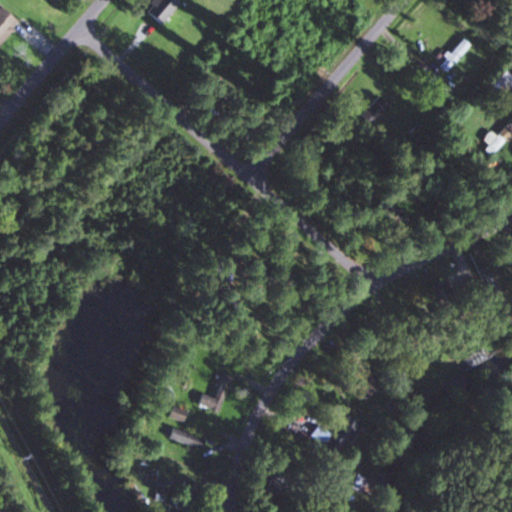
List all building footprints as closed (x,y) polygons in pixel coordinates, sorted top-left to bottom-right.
[(154,25),(176,3),(172,0),(149,0),(139,10),(154,25)] [(0,39),(15,20),(2,11),(0,14),(0,39)] [(467,44),(458,37),(434,66),(443,73),(467,44)] [(203,87),(219,107),(234,96),(219,75),(203,87)] [(387,106),(375,94),(356,114),(369,126),(387,106)] [(466,367),(484,359),(479,348),(461,357),(466,367)] [(208,397),(198,392),(193,403),(214,413),(230,379),(219,374),(208,397)] [(163,414),(177,422),(181,414),(168,406),(163,414)] [(355,425),(338,414),(326,433),(312,424),(304,435),(335,455),(355,425)] [(203,439),(167,426),(163,436),(199,449),(203,439)] [(373,481),(356,473),(350,488),(367,495),(373,481)] [(197,510),(197,483),(176,483),(176,493),(165,493),(165,510),(197,510)]
